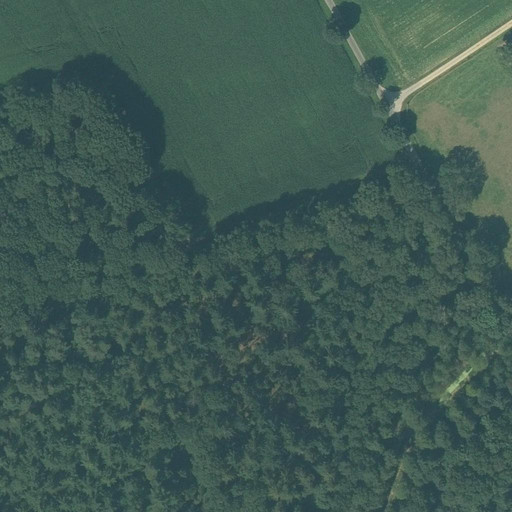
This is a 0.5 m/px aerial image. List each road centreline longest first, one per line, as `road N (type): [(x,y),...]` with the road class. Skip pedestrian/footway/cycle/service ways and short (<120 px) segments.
road 1 (unclassified): [(330,0),(511,328)]
road 2 (track): [(511,23),(389,105)]
